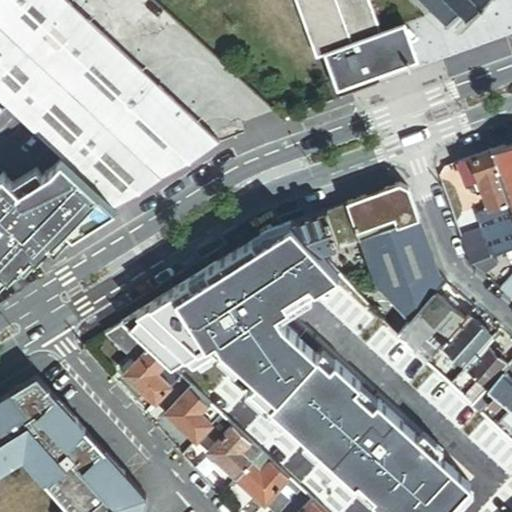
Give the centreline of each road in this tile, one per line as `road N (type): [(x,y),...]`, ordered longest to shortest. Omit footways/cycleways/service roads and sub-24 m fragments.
road 1 (tertiary): [(406,126),(250,184),(43,313)]
road 2 (residential): [(220,511),(43,313)]
road 3 (residential): [(406,126),(458,275),(511,322)]
